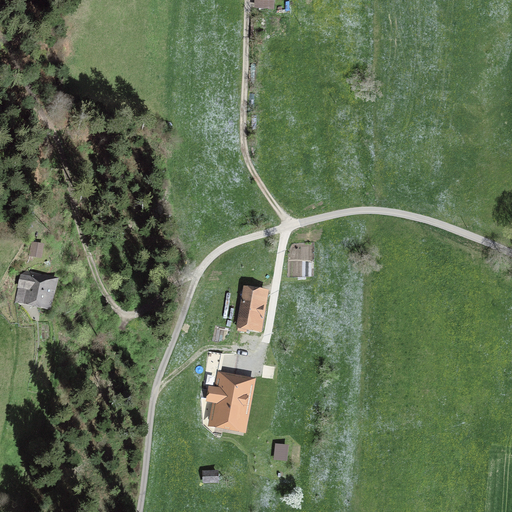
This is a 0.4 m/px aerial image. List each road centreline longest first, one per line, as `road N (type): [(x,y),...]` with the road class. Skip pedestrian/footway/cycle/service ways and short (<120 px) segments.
road 1 (unclassified): [(132,511),(155,385),(198,274),(218,250),(374,210),(511,252)]
road 2 (track): [(247,0),(245,159),(286,227),(266,333),(243,344)]
